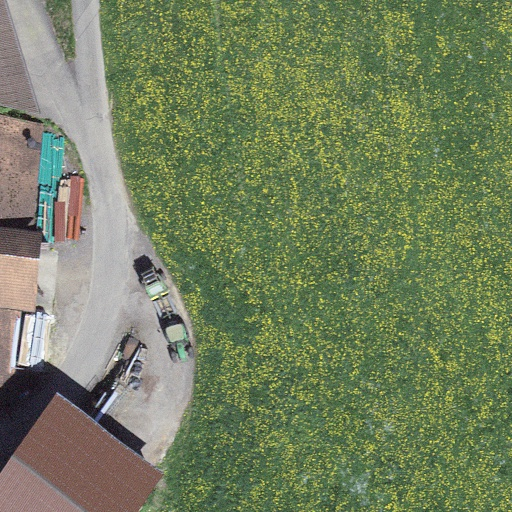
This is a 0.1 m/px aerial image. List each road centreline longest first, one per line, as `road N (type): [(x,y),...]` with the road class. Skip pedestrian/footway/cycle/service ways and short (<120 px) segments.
road 1 (track): [(128,445),(156,390),(161,318),(154,296),(112,252)]
road 2 (track): [(22,0),(61,103),(98,159)]
road 3 (track): [(84,0),(98,159)]
